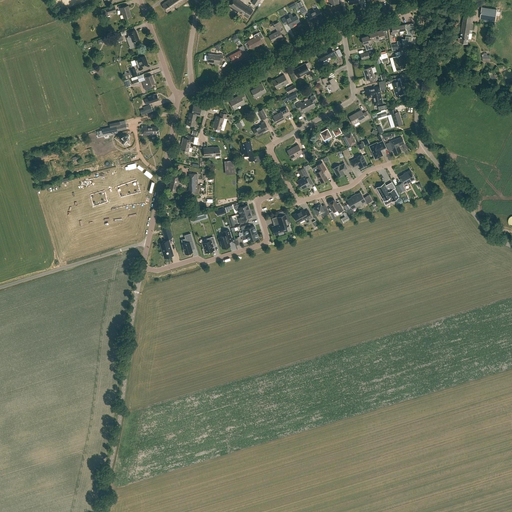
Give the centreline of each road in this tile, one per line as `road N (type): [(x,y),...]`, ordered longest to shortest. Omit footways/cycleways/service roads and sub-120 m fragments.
road 1 (tertiary): [(100,511),(142,267)]
road 2 (residential): [(289,189),(271,146),(353,97),(341,23)]
road 3 (residential): [(142,267),(207,262),(264,243),(260,199),(289,189)]
road 4 (unclassified): [(0,287),(147,244)]
road 5 (residential): [(206,93),(341,23)]
road 6 (residential): [(289,189),(303,201),(424,146)]
road 7 (tertiary): [(147,244),(176,96)]
road 8 (unclassified): [(424,146),(416,119),(422,7)]
road 9 (unclassified): [(511,247),(481,225),(424,146)]
